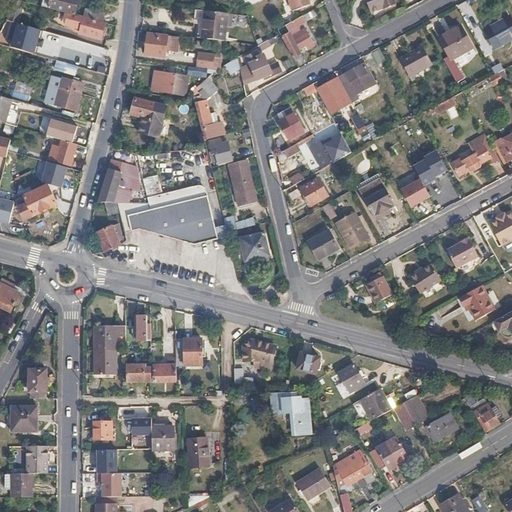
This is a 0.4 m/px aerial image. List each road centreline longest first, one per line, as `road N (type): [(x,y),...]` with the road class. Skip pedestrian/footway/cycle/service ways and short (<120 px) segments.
road 1 (residential): [(349,48),(256,106),(300,298)]
road 2 (tertiary): [(128,0),(121,69),(74,257)]
road 3 (residential): [(511,182),(300,298)]
road 4 (secondary): [(296,322),(511,380)]
road 5 (residential): [(67,398),(227,400)]
road 6 (residential): [(385,511),(511,433)]
road 7 (secondary): [(88,274),(230,305)]
